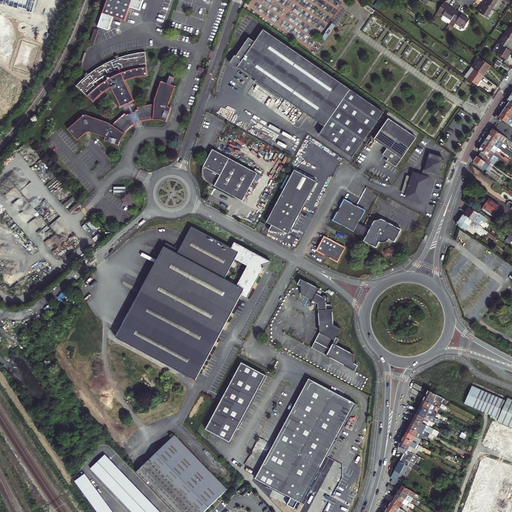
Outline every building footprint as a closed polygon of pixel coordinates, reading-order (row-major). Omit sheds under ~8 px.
[(0,0),(0,4),(34,14),(38,0),(0,0)] [(131,6),(132,0),(108,0),(104,13),(114,17),(126,21),(131,6)] [(143,0),(132,0),(131,6),(140,9),(143,0)] [(492,9),(498,0),(483,0),(482,3),(492,9)] [(453,8),(444,1),(437,12),(436,14),(446,20),(447,18),(451,20),(457,11),(453,9),(453,8)] [(492,9),(482,3),(480,7),(481,8),(478,12),(487,18),(492,9)] [(458,11),(457,11),(451,20),(464,28),(469,20),(465,17),(466,16),(458,11)] [(110,30),(114,17),(104,13),(99,27),(110,30)] [(95,42),(100,30),(96,28),(91,41),(95,42)] [(383,113),(263,29),(255,42),(249,37),(235,56),(234,55),(229,63),(243,73),(244,71),(256,80),(254,83),(279,100),(281,97),(323,127),(318,135),(351,158),(383,113)] [(511,39),(505,35),(500,44),(502,45),(509,50),(511,46),(511,45),(511,39)] [(500,44),(499,44),(494,52),(507,60),(509,56),(508,55),(511,51),(509,50),(502,45),(500,44)] [(122,107),(124,106),(130,103),(135,101),(126,80),(131,78),(134,77),(148,76),(146,52),(136,54),(133,54),(132,55),(129,55),(125,56),(119,58),(115,59),(109,62),(104,64),(102,65),(96,68),(93,70),(91,72),(87,74),(84,77),(77,85),(93,101),(100,95),(103,93),(104,92),(112,87),(122,107)] [(478,57),(470,67),(472,69),(480,59),(478,57)] [(483,77),(491,67),(480,59),(472,69),(474,70),(483,77)] [(480,81),(483,77),(474,70),(467,80),(476,87),(480,81)] [(138,107),(138,109),(134,111),(128,114),(126,115),(125,113),(115,122),(112,125),(109,123),(86,115),(84,115),(83,115),(66,129),(67,130),(77,142),(86,134),(88,134),(105,140),(104,141),(119,146),(120,141),(123,136),(134,125),(135,126),(141,123),(140,122),(141,121),(141,122),(153,120),(160,120),(167,122),(171,108),(167,106),(175,86),(171,84),(174,77),(170,76),(167,82),(160,80),(153,102),(153,107),(150,104),(138,107)] [(134,111),(130,103),(124,106),(128,114),(134,111)] [(511,111),(506,107),(505,109),(503,112),(511,118),(511,111)] [(511,118),(503,112),(501,115),(499,117),(500,118),(511,126),(511,118)] [(385,161),(393,168),(415,139),(388,119),(373,139),(386,147),(381,155),(385,158),(386,159),(385,161)] [(499,141),(501,139),(499,138),(501,135),(493,129),(491,131),(489,134),(497,140),(499,141)] [(486,139),(494,145),(497,140),(489,134),(486,139)] [(501,139),(499,141),(504,145),(508,140),(503,136),(501,139)] [(497,152),(499,149),(494,145),(486,139),(485,140),(482,144),(490,150),(493,152),(495,153),(496,154),(501,158),(502,156),(497,152)] [(502,148),(504,145),(499,141),(497,140),(494,145),(499,149),(501,150),(502,148)] [(481,152),(479,155),(490,163),(491,164),(491,163),(494,165),(498,160),(506,166),(508,163),(501,158),(496,154),(495,153),(493,152),(490,150),(482,144),(478,150),(481,152)] [(243,201),(258,174),(213,149),(204,165),(203,171),(204,176),(206,179),(210,183),(243,201)] [(508,163),(511,158),(506,154),(501,150),(499,149),(497,152),(502,156),(501,158),(508,163)] [(422,174),(412,172),(411,177),(407,176),(402,193),(406,194),(405,199),(422,203),(429,178),(430,178),(432,173),(437,175),(440,166),(441,166),(442,163),(441,162),(442,157),(429,153),(425,171),(423,170),(422,174)] [(479,155),(478,157),(485,162),(489,166),(491,164),(490,163),(479,155)] [(485,162),(478,157),(477,157),(475,159),(472,164),(501,185),(503,183),(500,180),(501,179),(490,171),(492,168),(489,166),(485,162)] [(291,227),(315,182),(293,171),(266,221),(271,224),(268,230),(277,232),(280,232),(286,232),(288,233),(289,232),(292,232),(291,227)] [(114,195),(126,196),(126,188),(114,187),(114,195)] [(491,214),(497,206),(486,198),(483,202),(480,206),(491,214)] [(364,210),(344,199),(333,220),(366,237),(368,231),(365,229),(366,227),(358,223),(364,210)] [(468,206),(462,213),(476,224),(479,220),(483,223),(486,219),(468,206)] [(461,216),(459,218),(467,225),(466,227),(472,232),(474,229),(481,235),(483,233),(485,234),(493,240),(495,238),(476,224),(462,213),(461,216)] [(455,223),(464,230),(466,227),(467,225),(459,218),(455,223)] [(382,219),(374,221),(368,231),(366,237),(364,240),(375,246),(379,240),(380,241),(382,241),(384,241),(386,240),(388,239),(389,237),(395,241),(401,229),(382,219)] [(242,297),(247,300),(269,261),(235,243),(232,249),(193,227),(180,252),(167,245),(141,292),(221,336),(242,297)] [(325,236),(317,250),(339,261),(346,246),(325,236)] [(299,283),(302,285),(303,294),(313,300),(312,302),(314,303),(315,304),(315,303),(317,307),(316,307),(316,308),(317,310),(320,310),(320,332),(312,348),(327,355),(330,357),(355,371),(359,365),(354,363),(354,354),(336,344),(335,344),(338,339),(336,338),(336,337),(341,328),(333,324),(333,308),(332,308),(332,304),(329,303),(327,303),(327,301),(329,301),(329,297),(325,294),(324,296),(322,295),(324,291),(320,289),(321,288),(302,278),(299,283)] [(221,336),(141,292),(115,341),(195,384),(221,336)] [(241,364),(205,430),(228,443),(265,377),(241,364)] [(301,397),(346,420),(348,421),(357,404),(310,379),(301,397)] [(511,430),(511,402),(507,400),(506,403),(477,391),(472,388),(464,406),(499,421),(497,424),(511,430)] [(438,404),(445,407),(448,403),(433,395),(431,394),(430,396),(429,398),(434,401),(434,402),(438,404)] [(346,420),(301,397),(256,479),(301,503),(346,420)] [(452,411),(445,407),(438,404),(434,402),(434,401),(429,398),(429,399),(428,401),(427,403),(436,408),(443,412),(449,415),(452,411)] [(436,408),(427,403),(425,405),(424,407),(429,410),(428,411),(433,413),(440,416),(443,412),(436,408)] [(424,407),(424,408),(422,413),(443,424),(445,419),(440,416),(433,413),(428,411),(429,410),(424,407)] [(446,425),(443,424),(422,413),(421,415),(420,417),(424,419),(424,420),(428,422),(429,422),(434,425),(443,430),(446,425)] [(431,429),(434,425),(429,422),(428,422),(424,420),(424,419),(420,417),(419,418),(418,420),(417,422),(431,429)] [(419,429),(424,432),(424,431),(434,436),(435,437),(438,432),(431,429),(417,422),(416,424),(415,426),(419,428),(419,429)] [(424,431),(424,432),(419,429),(419,428),(415,426),(415,427),(413,429),(412,431),(429,439),(431,441),(434,436),(424,431)] [(415,438),(414,439),(418,441),(419,440),(423,442),(425,444),(426,444),(429,439),(412,431),(411,433),(410,435),(415,438)] [(175,511),(208,511),(229,492),(174,435),(136,472),(175,511)] [(419,440),(418,441),(414,439),(415,438),(410,435),(410,436),(409,438),(408,440),(423,448),(425,446),(426,444),(425,444),(423,442),(419,440)] [(426,450),(423,448),(408,440),(407,442),(405,444),(410,447),(414,450),(414,449),(422,453),(426,455),(427,452),(425,451),(426,450)] [(420,458),(422,453),(414,449),(414,450),(410,447),(405,444),(404,447),(403,449),(403,450),(410,453),(420,458)] [(423,460),(420,458),(410,453),(409,455),(417,460),(411,469),(412,470),(413,470),(422,476),(425,471),(419,468),(423,460)] [(160,511),(104,454),(91,466),(135,511),(160,511)] [(417,460),(409,455),(406,460),(403,465),(411,469),(417,460)] [(407,479),(412,470),(411,469),(403,465),(399,473),(395,482),(397,483),(398,484),(402,476),(407,479)] [(402,476),(398,484),(405,488),(406,489),(407,489),(409,485),(407,484),(409,480),(408,479),(413,470),(412,470),(407,479),(402,476)] [(97,511),(117,511),(87,472),(74,481),(97,511)] [(407,489),(406,489),(405,491),(403,493),(412,498),(414,494),(407,489)] [(402,495),(401,497),(409,503),(412,498),(403,493),(402,495)] [(409,503),(401,497),(399,500),(398,502),(402,505),(403,504),(407,506),(409,503)] [(406,507),(407,506),(403,504),(402,505),(398,502),(396,504),(395,506),(403,511),(406,507)]
